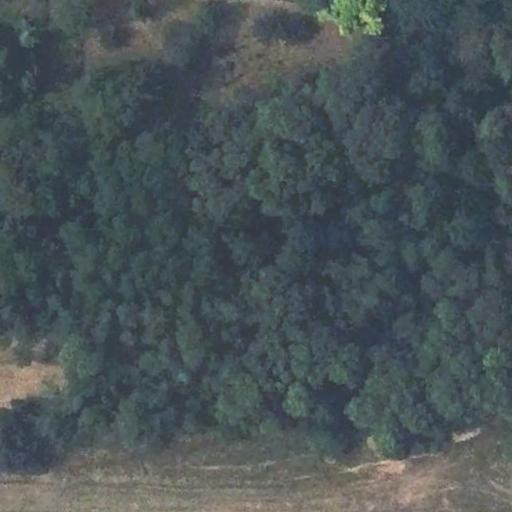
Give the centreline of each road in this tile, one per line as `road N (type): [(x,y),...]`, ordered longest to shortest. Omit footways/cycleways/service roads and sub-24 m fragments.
road 1 (track): [(0,454),(511,390)]
road 2 (track): [(0,254),(159,231),(511,228)]
